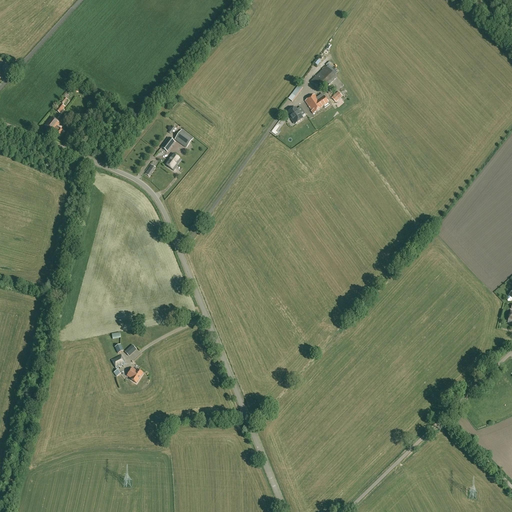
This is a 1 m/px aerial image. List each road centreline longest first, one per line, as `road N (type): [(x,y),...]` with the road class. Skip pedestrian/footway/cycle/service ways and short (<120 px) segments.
road 1 (unclassified): [(284,511),(151,193),(0,123)]
road 2 (unclassified): [(345,511),(511,350)]
